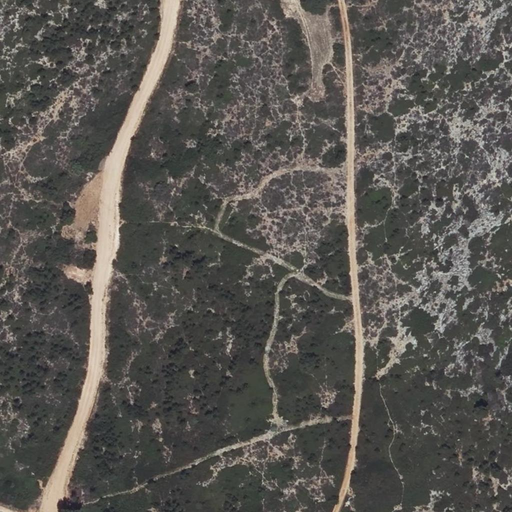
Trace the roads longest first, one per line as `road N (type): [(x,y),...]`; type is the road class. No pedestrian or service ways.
road 1 (track): [(46,511),(96,367),(115,238),(112,176),(171,0)]
road 2 (track): [(342,0),(359,357),(350,462),(334,511)]
